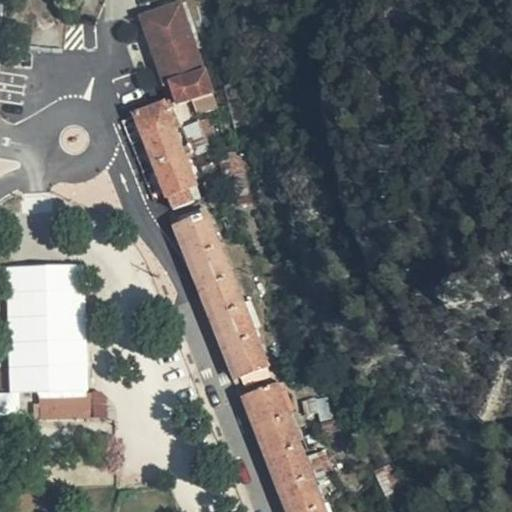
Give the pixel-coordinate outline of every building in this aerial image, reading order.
[(166,81),(171,94),(209,84),(184,0),(166,0),(140,7),(159,83),(166,81)] [(166,81),(159,83),(164,96),(165,96),(171,94),(166,81)] [(168,125),(176,122),(165,96),(164,96),(130,111),(140,136),(168,125)] [(148,159),(177,147),(168,125),(140,136),(148,159)] [(197,194),(177,147),(148,159),(167,206),(197,194)] [(200,210),(173,222),(176,231),(204,298),(235,381),(264,369),(237,299),(225,269),(200,210)] [(295,446),(296,446),(270,383),(241,395),(267,458),(295,446)] [(88,391),(36,392),(37,399),(27,400),(28,412),(87,411),(88,391)] [(278,486),(306,476),(295,446),(267,458),(278,486)] [(287,511),(306,511),(318,508),(306,476),(278,486),(287,511)]
